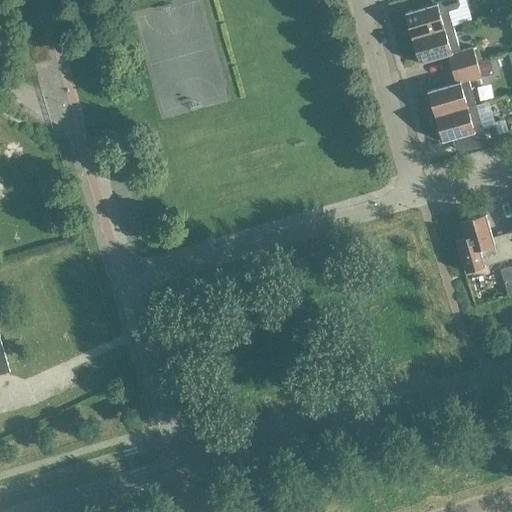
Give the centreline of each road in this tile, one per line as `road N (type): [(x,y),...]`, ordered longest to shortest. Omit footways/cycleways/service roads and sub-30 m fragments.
road 1 (residential): [(417,199),(127,284),(180,472)]
road 2 (residential): [(180,472),(511,376)]
road 3 (residential): [(417,199),(362,0)]
road 4 (residential): [(44,511),(180,472)]
